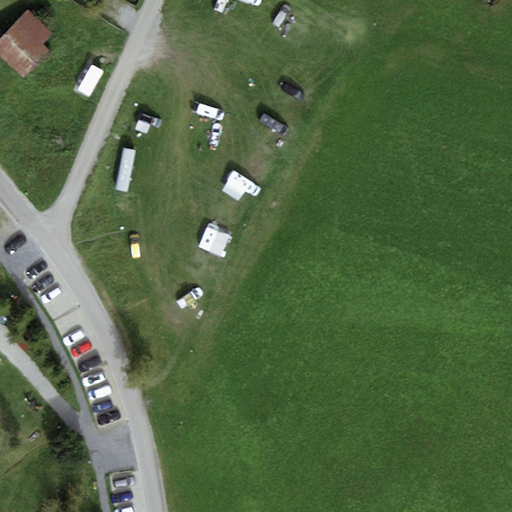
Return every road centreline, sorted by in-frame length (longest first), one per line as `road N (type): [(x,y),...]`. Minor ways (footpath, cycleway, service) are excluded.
road 1 (track): [(34,278),(158,0)]
road 2 (unclassified): [(121,511),(83,364),(34,278)]
